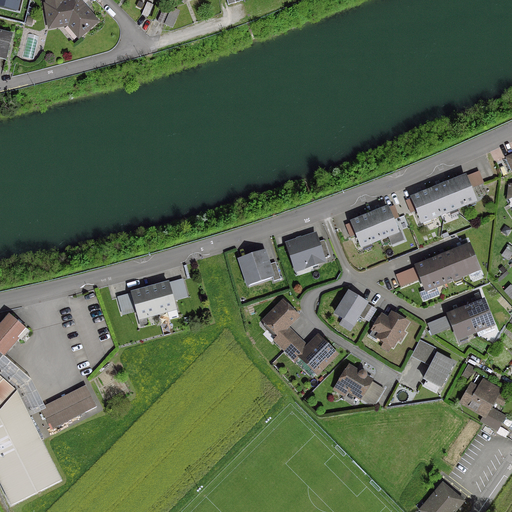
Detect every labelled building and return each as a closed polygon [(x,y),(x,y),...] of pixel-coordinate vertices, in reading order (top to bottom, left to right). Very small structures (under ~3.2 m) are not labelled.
[(45,0),(46,5),(45,6),(49,27),(67,24),(78,37),(95,22),(76,0),(74,0),(58,3),(57,0),(45,0)] [(152,5),(146,3),(140,15),(147,18),(152,5)] [(168,13),(161,10),(156,22),(163,25),(168,13)] [(173,11),(167,24),(175,28),(181,14),(173,11)] [(0,52),(6,54),(11,35),(0,31),(0,52)] [(479,175),(472,178),(477,190),(484,187),(479,175)] [(464,178),(446,185),(456,208),(473,201),(470,193),(465,181),(464,178)] [(472,178),(465,181),(470,193),(477,190),(472,178)] [(438,215),(456,208),(446,185),(429,192),(438,215)] [(421,222),(438,215),(429,192),(411,199),(421,222)] [(386,209),(369,216),(378,239),(395,232),(386,209)] [(361,246),(378,239),(369,216),(351,223),(361,246)] [(316,243),(313,236),(287,245),(295,269),(307,264),(311,267),(317,265),(318,261),(321,260),(321,259),(328,257),(323,240),(316,243)] [(468,246),(450,253),(460,276),(477,269),(468,246)] [(504,250),(501,255),(507,260),(510,255),(504,250)] [(267,265),(263,253),(239,261),(246,281),(270,273),(273,281),(280,279),(274,263),(267,265)] [(442,283),(460,276),(450,253),(433,260),(442,283)] [(425,290),(442,283),(433,260),(415,267),(421,281),(425,290)] [(414,284),(421,281),(415,267),(409,270),(414,284)] [(407,286),(414,284),(409,270),(402,273),(407,286)] [(401,289),(407,286),(402,273),(395,275),(401,289)] [(178,301),(191,298),(186,279),(173,282),(178,301)] [(174,309),(167,284),(149,289),(156,314),(174,309)] [(511,288),(509,286),(503,291),(511,300),(511,288)] [(137,319),(156,314),(149,289),(131,294),(137,319)] [(363,320),(371,307),(348,293),(335,314),(352,324),(357,316),(363,320)] [(494,331),(482,301),(465,308),(474,332),(475,331),(477,337),(494,331)] [(296,316),(281,302),(263,321),(264,322),(262,324),(262,327),(266,330),(268,330),(270,328),(277,335),(272,340),(283,351),(296,337),(286,327),(296,316)] [(457,339),(474,332),(465,308),(447,315),(452,327),(457,339)] [(406,323),(391,314),(387,320),(381,316),(368,336),(375,340),(377,337),(391,346),(396,339),(399,341),(404,334),(400,332),(406,323)] [(452,327),(447,315),(439,319),(443,330),(452,327)] [(0,325),(0,353),(1,354),(2,355),(24,330),(8,316),(0,325)] [(443,330),(439,319),(430,323),(434,334),(443,330)] [(317,371),(334,354),(317,337),(307,348),(296,337),(283,351),(294,361),(301,355),(317,371)] [(418,340),(411,354),(427,363),(434,349),(418,340)] [(439,388),(452,363),(436,354),(423,379),(439,388)] [(358,373),(348,366),(336,385),(337,385),(333,390),(343,396),(346,391),(362,400),(372,381),(365,377),(365,376),(365,374),(363,372),(361,371),(359,372),(358,373)] [(468,367),(463,375),(468,378),(473,370),(468,367)] [(16,391),(0,378),(0,485),(10,506),(60,481),(16,391)] [(483,416),(479,422),(495,431),(504,416),(489,407),(493,400),(501,405),(501,406),(505,399),(503,398),(505,394),(482,381),(477,389),(470,385),(460,403),(483,416)] [(95,408),(87,393),(44,416),(52,431),(95,408)] [(441,485),(433,494),(453,511),(461,502),(441,485)] [(422,511),(452,511),(453,511),(433,494),(425,504),(420,501),(415,506),(422,511)]
